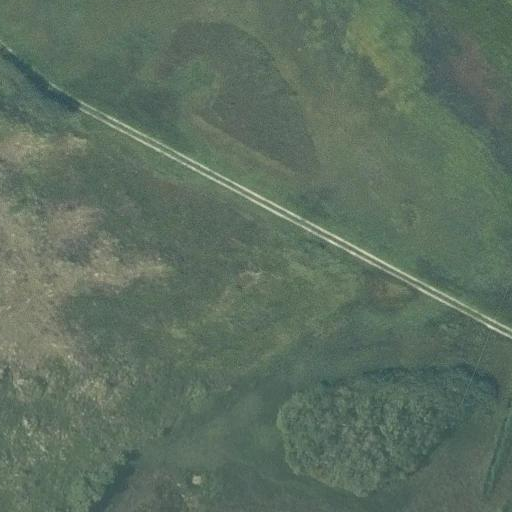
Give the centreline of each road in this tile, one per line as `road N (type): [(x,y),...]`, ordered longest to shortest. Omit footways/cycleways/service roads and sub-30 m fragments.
road 1 (track): [(511,339),(53,93),(0,46)]
road 2 (track): [(88,511),(98,488),(143,446),(194,428),(385,271)]
